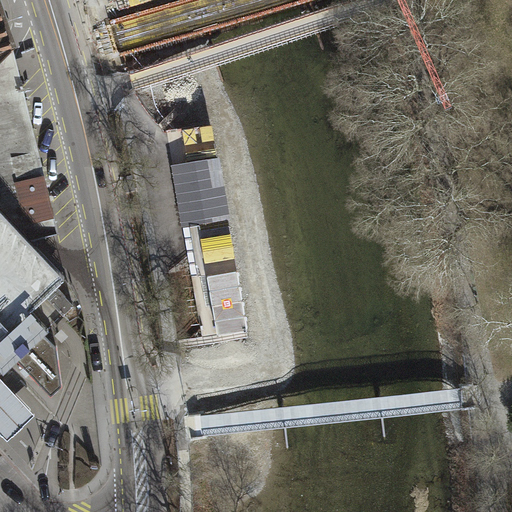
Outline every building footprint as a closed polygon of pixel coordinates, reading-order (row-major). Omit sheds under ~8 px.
[(0,58),(12,48),(0,12),(0,58)] [(59,234),(12,48),(0,58),(0,206),(32,240),(46,237),(59,234)] [(44,330),(47,327),(29,307),(36,301),(64,274),(32,240),(0,206),(0,364),(3,368),(15,357),(44,330)] [(15,357),(51,397),(64,385),(57,344),(44,330),(15,357)] [(0,430),(7,438),(31,415),(0,381),(0,430)]
